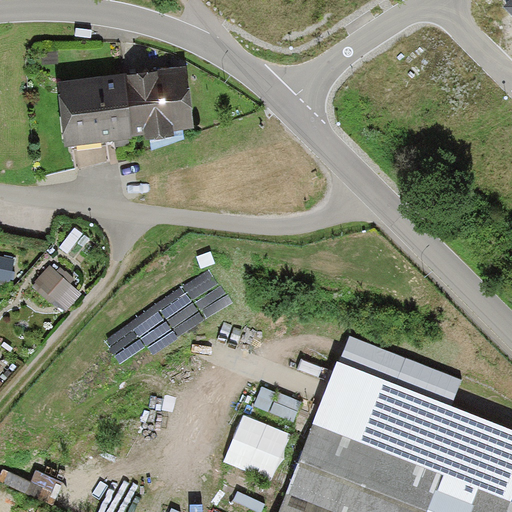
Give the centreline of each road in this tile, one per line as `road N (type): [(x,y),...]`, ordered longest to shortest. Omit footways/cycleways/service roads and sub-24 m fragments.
road 1 (unclassified): [(365,187),(313,225),(134,217),(0,191)]
road 2 (tertiary): [(292,112),(220,56),(162,27),(81,10),(0,14)]
road 3 (track): [(134,217),(118,278),(0,410)]
road 4 (tertiary): [(511,333),(365,187)]
road 5 (residential): [(292,112),(326,67),(434,0)]
